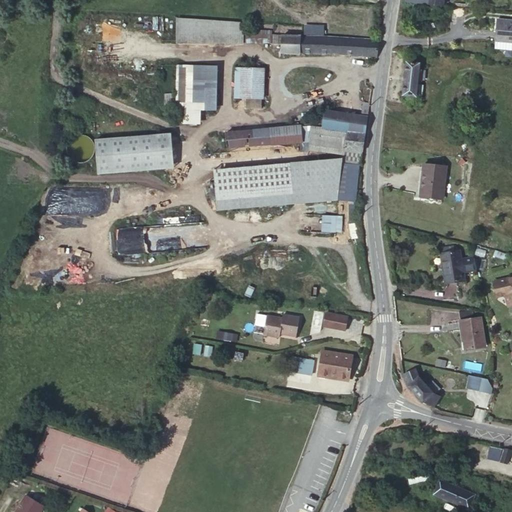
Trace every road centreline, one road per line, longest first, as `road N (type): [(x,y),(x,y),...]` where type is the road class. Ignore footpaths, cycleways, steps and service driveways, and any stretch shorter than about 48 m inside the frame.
road 1 (secondary): [(376,401),(384,320),(371,182),(393,0)]
road 2 (track): [(164,124),(57,78),(56,0)]
road 3 (track): [(155,182),(76,180),(0,143)]
road 4 (tertiary): [(511,439),(376,401)]
